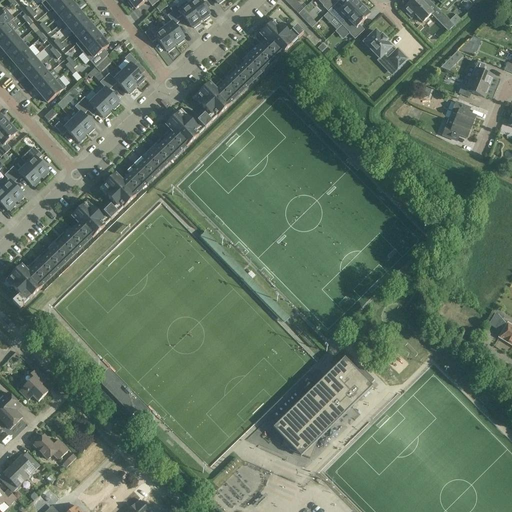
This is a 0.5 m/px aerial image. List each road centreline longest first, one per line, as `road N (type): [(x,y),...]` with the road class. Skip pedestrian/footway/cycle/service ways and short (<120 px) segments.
road 1 (residential): [(190,511),(0,318)]
road 2 (residential): [(78,176),(172,85)]
road 3 (residential): [(172,85),(260,0)]
